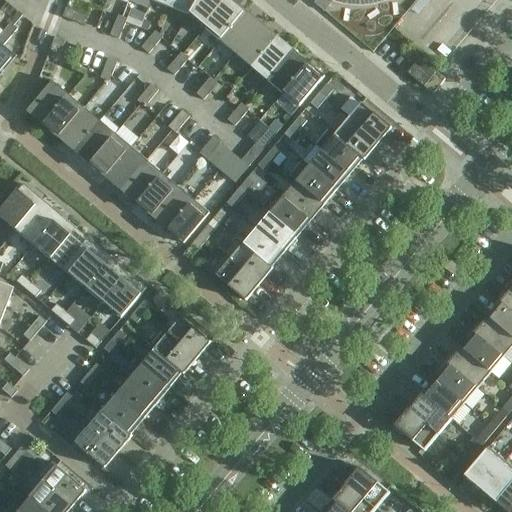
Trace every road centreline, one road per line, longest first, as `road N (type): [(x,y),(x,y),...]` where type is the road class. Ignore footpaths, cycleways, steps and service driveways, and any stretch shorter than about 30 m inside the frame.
road 1 (residential): [(433,130),(120,501)]
road 2 (tertiary): [(194,511),(483,172)]
road 3 (residential): [(280,511),(511,239)]
road 4 (residential): [(53,0),(46,13),(117,46),(237,146)]
road 5 (residential): [(120,501),(13,409),(69,344)]
road 6 (residential): [(433,130),(277,0)]
road 7 (residential): [(511,35),(433,130)]
